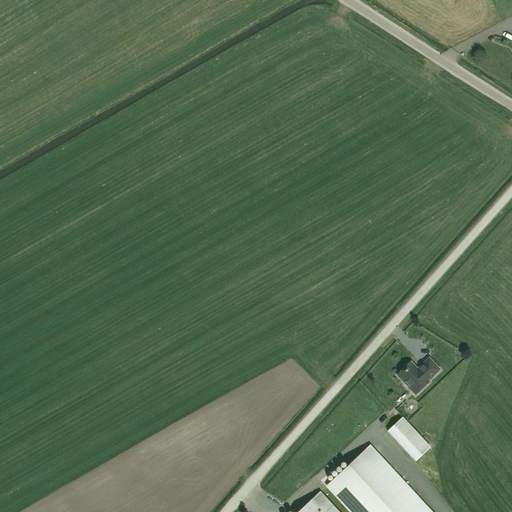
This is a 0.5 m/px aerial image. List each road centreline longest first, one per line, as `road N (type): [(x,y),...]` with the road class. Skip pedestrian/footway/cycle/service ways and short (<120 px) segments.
road 1 (unclassified): [(227,511),(511,191)]
road 2 (unclassified): [(511,106),(347,0)]
